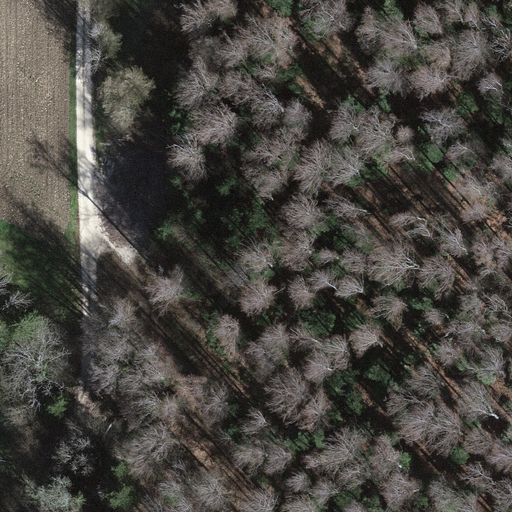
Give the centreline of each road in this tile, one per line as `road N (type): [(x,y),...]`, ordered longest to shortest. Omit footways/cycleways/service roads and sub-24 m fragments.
road 1 (track): [(87,0),(86,389),(33,511)]
road 2 (track): [(91,243),(203,410),(253,511)]
